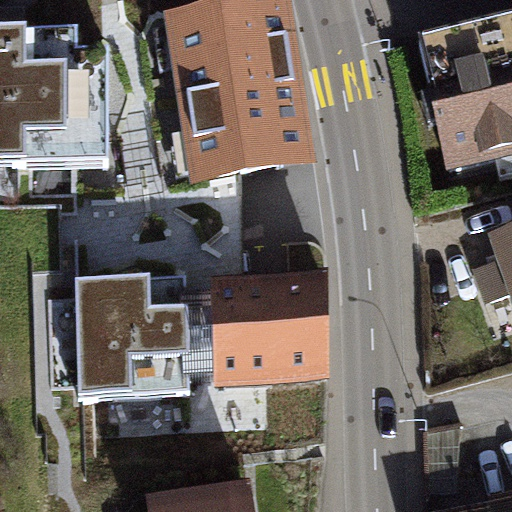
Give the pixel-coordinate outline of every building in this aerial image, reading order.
[(275,6),(169,23),(194,183),(301,166),(275,6)] [(0,163),(110,162),(109,50),(79,50),(78,28),(0,28),(0,163)] [(511,32),(413,53),(439,178),(511,162),(511,32)] [(511,232),(473,246),(502,328),(511,324),(511,232)] [(332,386),(328,277),(214,282),(214,294),(189,295),(188,279),(76,283),(80,396),(187,392),(187,379),(218,378),(218,390),(332,386)]
